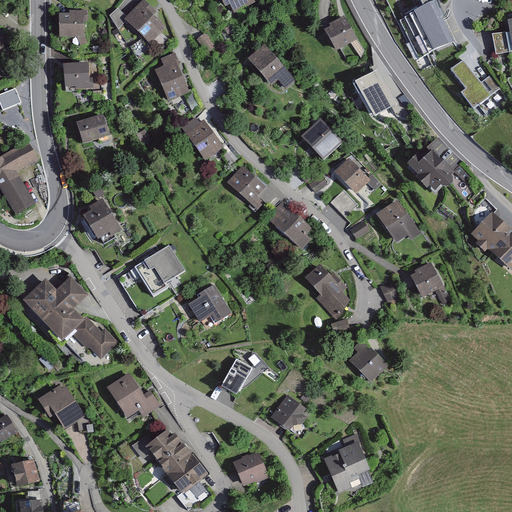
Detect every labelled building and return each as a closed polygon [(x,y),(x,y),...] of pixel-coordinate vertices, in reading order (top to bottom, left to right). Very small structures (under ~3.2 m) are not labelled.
[(222,0),(225,6),(230,3),(234,12),(255,2),(254,0),(222,0)] [(431,63),(455,43),(437,0),(431,0),(393,21),(410,52),(417,48),(421,55),(426,53),(431,63)] [(171,29),(145,2),(127,19),(153,46),(171,29)] [(76,16),(63,17),(64,40),(84,39),(84,47),(91,47),(90,12),(76,13),(76,16)] [(371,55),(347,19),(325,33),(340,56),(354,47),(363,60),(371,55)] [(511,20),(508,21),(510,32),(493,35),(496,54),(511,52),(511,51),(511,20)] [(0,54),(13,38),(0,28),(0,54)] [(218,49),(207,37),(199,44),(210,57),(218,49)] [(299,83),(270,49),(253,64),(283,97),(299,83)] [(194,96),(176,57),(162,64),(168,70),(159,75),(173,105),(194,96)] [(482,83),(464,61),(452,69),(467,89),(462,92),(474,110),(500,88),(490,76),(482,83)] [(96,64),(68,67),(71,92),(86,91),(86,94),(99,93),(96,64)] [(395,97),(377,70),(355,81),(375,115),(387,109),(395,116),(402,107),(399,95),(395,97)] [(15,88),(0,94),(0,104),(3,111),(22,104),(15,88)] [(117,140),(107,117),(80,129),(89,152),(117,140)] [(344,142),(320,119),(301,136),(324,160),(344,142)] [(208,123),(200,121),(186,132),(212,166),(234,150),(221,133),(216,134),(208,123)] [(41,161),(31,142),(0,158),(0,186),(16,215),(37,204),(20,173),(41,161)] [(423,158),(417,153),(407,164),(418,174),(415,176),(427,188),(429,186),(436,194),(443,186),(450,187),(453,181),(452,175),(454,172),(431,150),(423,158)] [(371,180),(349,158),(336,172),(357,194),(371,180)] [(328,184),(314,165),(301,174),(316,193),(328,184)] [(285,199),(247,167),(231,187),(263,214),(271,204),(277,208),(285,199)] [(364,211),(344,190),(331,203),(351,224),(364,211)] [(398,199),(377,214),(397,243),(408,235),(412,241),(423,234),(398,199)] [(122,231),(104,200),(90,208),(93,212),(85,217),(98,240),(101,239),(104,245),(116,239),(114,235),(122,231)] [(319,230),(287,205),(272,223),(310,253),(319,242),(313,237),(319,230)] [(511,231),(490,213),(472,233),(511,268),(511,231)] [(370,232),(364,222),(351,230),(357,240),(370,232)] [(185,272),(170,247),(118,279),(138,313),(160,299),(162,303),(173,296),(165,284),(185,272)] [(452,301),(431,263),(415,270),(416,273),(411,275),(423,297),(435,292),(443,305),(452,301)] [(331,275),(321,265),(306,278),(320,295),(316,298),(336,320),(351,301),(343,292),(347,287),(333,272),(331,275)] [(87,294),(71,277),(56,291),(47,281),(26,300),(63,338),(72,330),(100,358),(118,341),(106,329),(102,333),(87,318),(84,320),(73,308),(87,294)] [(399,299),(393,283),(379,288),(386,304),(399,299)] [(239,319),(219,289),(191,307),(207,331),(219,323),(223,329),(239,319)] [(352,331),(348,319),(331,324),(335,336),(352,331)] [(392,365),(365,337),(354,348),(358,353),(350,361),(373,384),(392,365)] [(253,368),(237,359),(221,386),(237,395),(253,368)] [(152,399),(134,374),(111,389),(133,420),(147,410),(151,416),(164,407),(155,394),(152,399)] [(90,419),(65,382),(39,399),(55,424),(63,418),(71,431),(90,419)] [(312,408),(289,394),(272,420),(299,437),(312,418),(307,415),(312,408)] [(18,438),(7,420),(0,424),(0,444),(2,447),(18,438)] [(213,478),(175,429),(151,448),(188,497),(213,478)] [(356,434),(343,440),(346,447),(339,450),(340,454),(325,459),(339,494),(355,493),(365,489),(359,477),(373,471),(356,434)] [(257,454),(236,463),(245,486),(267,477),(257,454)] [(35,460),(11,465),(16,490),(41,485),(35,460)] [(48,511),(48,501),(21,504),(21,511),(48,511)]
